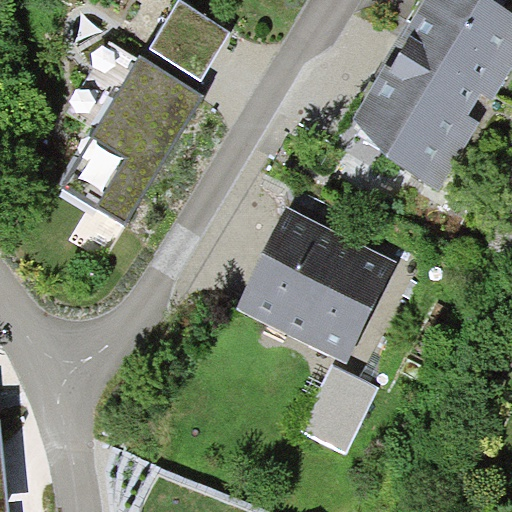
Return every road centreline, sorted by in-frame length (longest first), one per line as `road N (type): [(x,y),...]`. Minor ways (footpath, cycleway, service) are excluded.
road 1 (residential): [(42,382),(162,269),(340,0)]
road 2 (residential): [(42,382),(75,511)]
